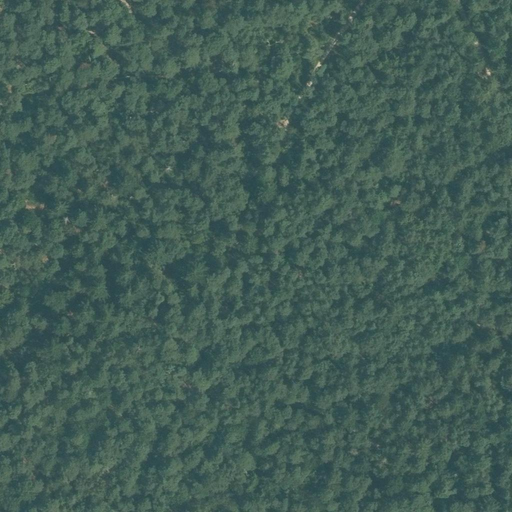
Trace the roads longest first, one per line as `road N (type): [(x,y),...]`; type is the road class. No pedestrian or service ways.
road 1 (track): [(257,256),(121,511)]
road 2 (track): [(358,0),(278,138),(257,256)]
road 3 (track): [(511,121),(458,0)]
